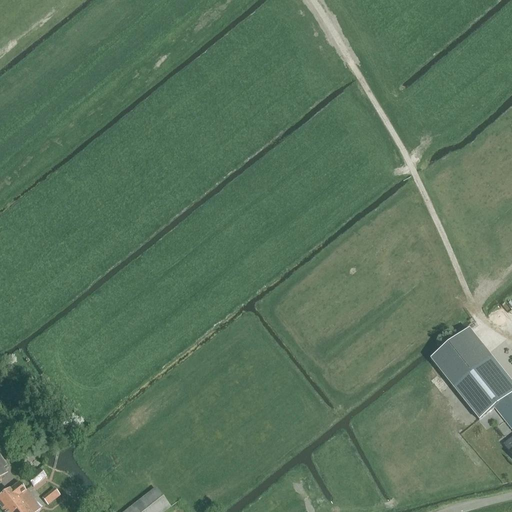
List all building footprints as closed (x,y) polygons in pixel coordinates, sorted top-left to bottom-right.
[(432,361),(454,390),(489,362),(466,334),(432,361)] [(511,391),(489,362),(454,390),(481,422),(496,410),(511,430),(511,391)] [(31,468),(39,463),(33,453),(25,458),(31,468)] [(34,489),(46,479),(39,469),(26,479),(34,489)] [(38,511),(41,510),(19,483),(0,497),(0,509),(2,511),(38,511)] [(125,511),(166,511),(170,509),(155,489),(125,511)] [(55,490),(42,499),(48,506),(60,497),(55,490)]
